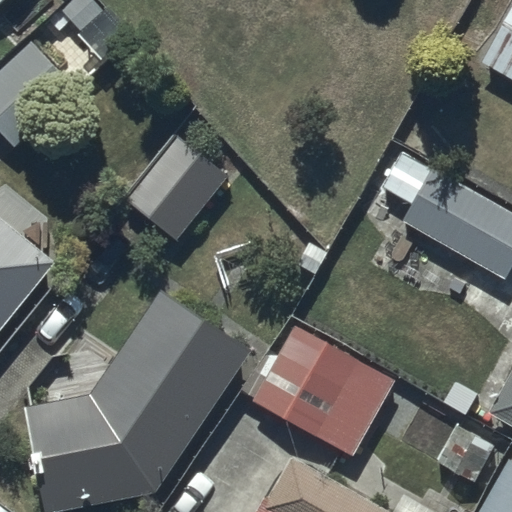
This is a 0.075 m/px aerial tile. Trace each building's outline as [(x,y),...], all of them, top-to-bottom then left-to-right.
[(511,0),(482,55),(511,71),(511,0)] [(227,170),(171,127),(120,194),(176,237),(227,170)] [(511,263),(511,209),(399,150),(382,184),(414,201),(406,218),(508,272),(511,263)] [(0,322),(56,254),(0,208),(0,322)] [(92,387),(27,401),(43,508),(151,491),(249,344),(162,282),(92,387)] [(392,374),(295,321),(278,352),(270,348),(258,369),(265,373),(253,396),(351,450),(392,374)] [(511,372),(493,408),(511,418),(511,372)] [(402,511),(293,450),(257,511),(402,511)] [(511,511),(511,456),(507,454),(474,511),(511,511)]
